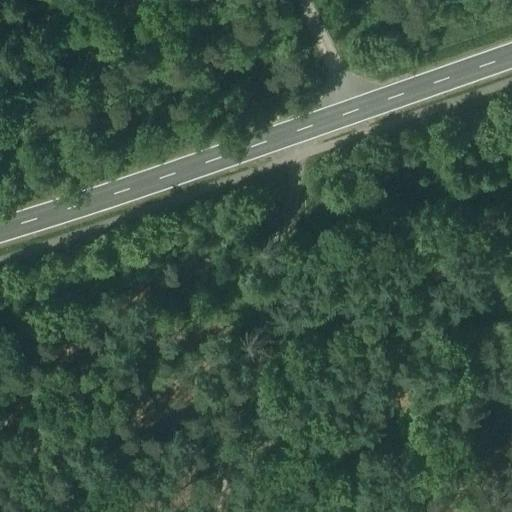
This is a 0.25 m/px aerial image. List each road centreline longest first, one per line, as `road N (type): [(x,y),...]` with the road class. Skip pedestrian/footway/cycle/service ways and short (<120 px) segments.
road 1 (track): [(268,511),(361,139),(352,112)]
road 2 (secondary): [(352,112),(0,232)]
road 3 (secondary): [(511,57),(352,112)]
road 4 (unclassified): [(296,0),(352,112)]
